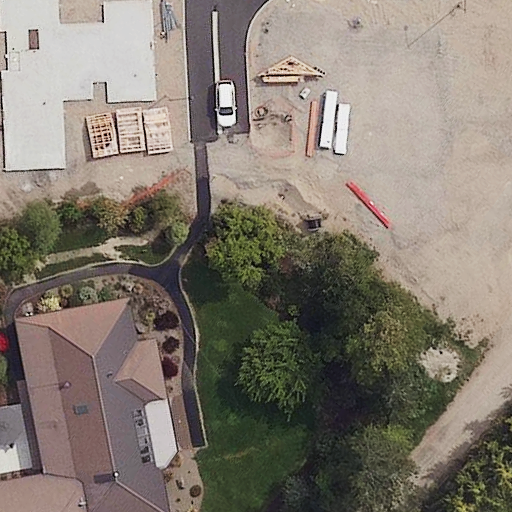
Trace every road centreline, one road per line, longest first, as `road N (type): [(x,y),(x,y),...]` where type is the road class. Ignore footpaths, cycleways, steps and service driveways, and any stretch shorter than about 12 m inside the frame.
road 1 (unknown): [(234,474),(221,130)]
road 2 (residential): [(221,130),(216,0)]
